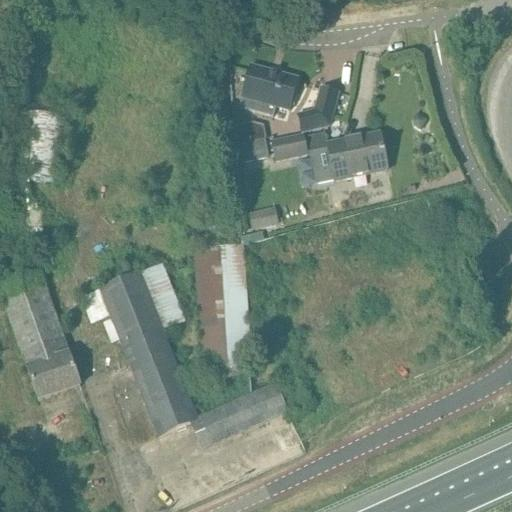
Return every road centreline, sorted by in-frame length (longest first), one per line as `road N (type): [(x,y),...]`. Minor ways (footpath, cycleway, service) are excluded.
road 1 (unclassified): [(218,511),(511,376)]
road 2 (unclassified): [(188,0),(281,36),(338,37),(434,16)]
